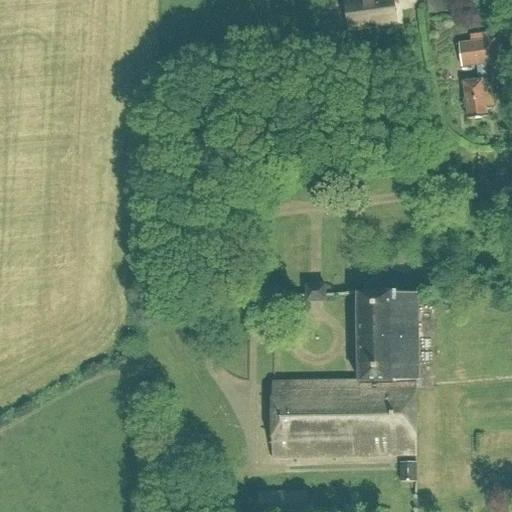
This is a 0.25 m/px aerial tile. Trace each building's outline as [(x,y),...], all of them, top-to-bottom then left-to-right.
[(354,0),(346,1),(350,29),(398,23),(395,0),(354,0)] [(427,0),(426,0),(428,15),(459,10),(457,0),(427,0)] [(460,45),(463,67),(496,63),(494,41),(460,45)] [(464,81),(468,120),(487,117),(486,109),(494,108),(490,78),(464,81)] [(185,197),(186,208),(212,207),(212,196),(185,197)] [(306,286),(307,304),(329,303),(328,285),(306,286)] [(414,453),(414,380),(417,380),(417,298),(396,298),(396,290),(358,294),(358,382),(272,381),(271,457),(414,453)] [(400,463),(401,484),(418,483),(417,463),(400,463)] [(258,494),(258,511),(307,511),(306,492),(258,494)]
